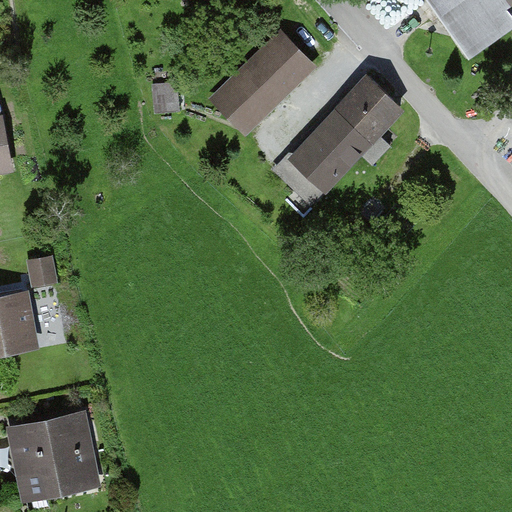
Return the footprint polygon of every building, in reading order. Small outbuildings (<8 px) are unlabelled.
[(437,0),(472,47),(511,17),(511,5),(508,0),(437,0)] [(283,33),(212,100),(245,135),(316,68),(283,33)] [(368,76),(276,171),(314,207),(406,112),(368,76)] [(183,109),(182,82),(157,83),(158,110),(183,109)] [(0,172),(15,170),(0,94),(0,172)] [(59,280),(53,252),(27,257),(32,285),(59,280)] [(30,287),(0,292),(0,350),(40,343),(30,287)] [(89,410),(11,423),(24,497),(102,484),(89,410)]
